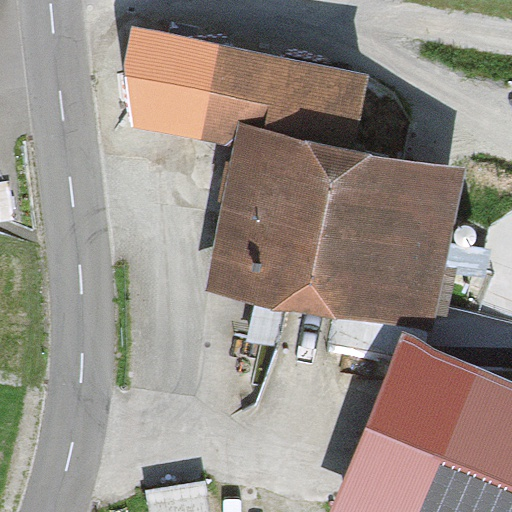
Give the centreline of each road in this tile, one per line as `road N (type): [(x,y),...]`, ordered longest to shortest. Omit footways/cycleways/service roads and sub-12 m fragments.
road 1 (tertiary): [(56,511),(77,430),(83,356),(52,0)]
road 2 (track): [(511,41),(197,0)]
